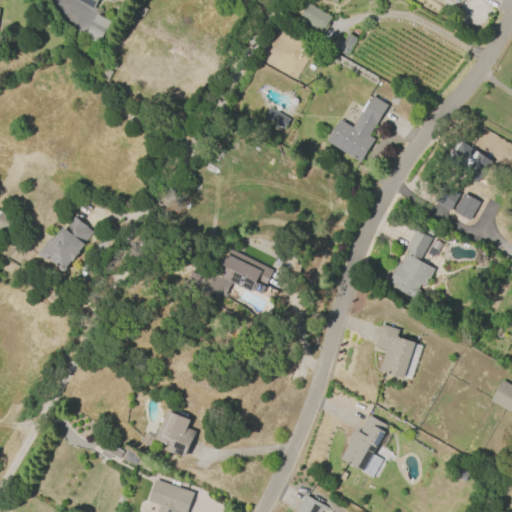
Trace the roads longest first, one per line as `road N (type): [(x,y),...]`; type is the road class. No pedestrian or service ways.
road 1 (residential): [(511,12),(477,71),(397,170),(369,225),(308,413),(260,511)]
road 2 (residential): [(273,0),(0,489)]
